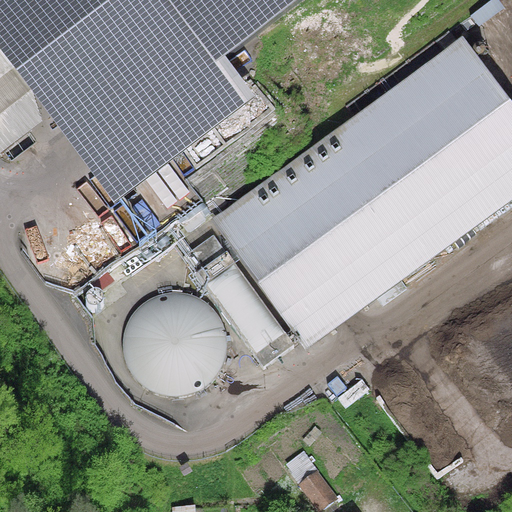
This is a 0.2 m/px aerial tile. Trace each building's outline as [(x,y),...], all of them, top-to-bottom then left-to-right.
[(0,0),(0,154),(50,116),(115,201),(254,95),(223,55),(295,0),(0,0)] [(511,206),(511,122),(462,53),(217,229),(306,353),(511,206)] [(239,270),(205,293),(263,375),(296,352),(239,270)] [(135,378),(148,389),(164,395),(181,395),(198,390),(212,381),(222,367),(227,350),(226,333),(220,317),(209,304),(195,295),(178,291),(160,293),(144,300),(132,313),(124,329),(122,346),(126,363),(135,378)] [(321,511),(324,511),(341,500),(320,472),(301,485),(321,511)]
